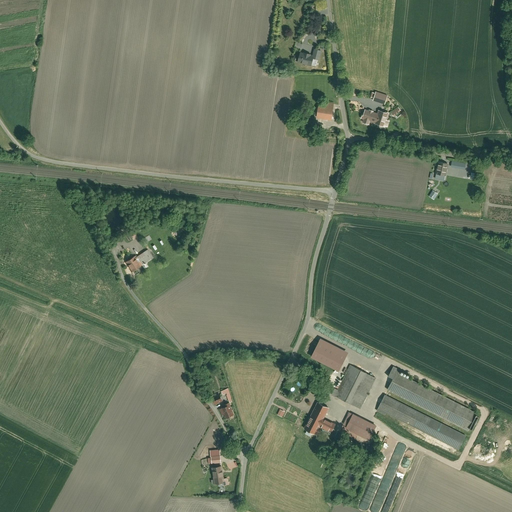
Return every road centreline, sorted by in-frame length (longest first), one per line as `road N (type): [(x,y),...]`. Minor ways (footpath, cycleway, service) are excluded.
road 1 (residential): [(334,193),(42,160),(26,154),(0,120)]
road 2 (residential): [(243,457),(303,331),(334,193)]
road 3 (unclassified): [(243,457),(180,349),(128,292),(104,236)]
road 4 (residential): [(347,136),(472,160),(511,157)]
road 5 (unclassified): [(347,136),(327,0)]
